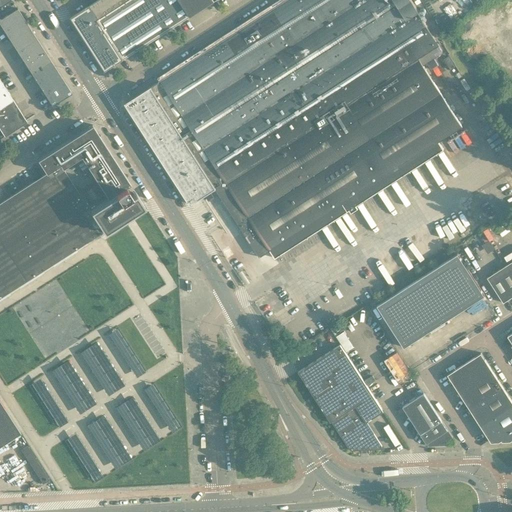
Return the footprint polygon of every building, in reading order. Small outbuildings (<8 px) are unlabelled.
[(9,0),(0,0),(0,11),(10,5),(8,1),(9,0)] [(123,59),(214,1),(214,0),(100,0),(90,7),(123,59)] [(285,0),(125,103),(186,198),(190,203),(193,201),(193,202),(196,204),(204,199),(202,195),(215,187),(216,187),(203,168),(264,130),(275,148),(347,102),(398,70),(417,57),(418,57),(438,45),(416,11),(418,9),(412,0),(285,0)] [(71,92),(44,50),(17,7),(16,8),(13,3),(10,5),(0,11),(0,24),(51,105),(71,92)] [(123,59),(90,7),(89,5),(70,17),(105,71),(123,59)] [(264,130),(203,168),(216,187),(215,187),(259,257),(277,246),(392,171),(462,126),(418,57),(417,57),(398,70),(347,102),(275,148),(264,130)] [(26,121),(2,83),(0,80),(0,130),(0,131),(4,136),(26,121)] [(143,204),(135,193),(135,192),(134,192),(131,195),(125,187),(130,184),(91,124),(37,159),(46,173),(0,202),(0,242),(25,281),(143,206),(143,205),(143,204)] [(0,297),(25,281),(0,242),(0,297)] [(457,253),(377,305),(404,347),(429,330),(431,333),(445,324),(443,322),(479,298),(484,296),(484,295),(457,253)] [(511,296),(511,260),(487,277),(503,302),(511,296)] [(121,324),(112,330),(140,373),(148,368),(121,324)] [(345,331),(338,334),(345,349),(352,346),(345,331)] [(96,341),(80,351),(107,395),(124,384),(96,341)] [(383,411),(340,344),(298,371),(330,422),(331,421),(350,450),(379,449),(380,448),(381,448),(381,447),(382,446),(381,446),(381,445),(366,422),(383,411)] [(511,401),(503,387),(481,352),(447,374),(491,442),(499,441),(501,440),(502,441),(510,441),(511,439),(511,401)] [(68,358),(51,369),(79,412),(96,402),(68,358)] [(40,377),(31,382),(59,426),(67,420),(40,377)] [(156,381),(147,386),(175,430),(184,424),(156,381)] [(454,440),(423,393),(402,406),(425,440),(427,439),(431,446),(452,444),(453,444),(454,444),(454,443),(454,442),(455,442),(455,441),(454,441),(454,440)] [(132,395),(116,406),(143,449),(160,438),(132,395)] [(0,444),(20,432),(0,401),(0,444)] [(104,414),(87,424),(115,468),(131,457),(104,414)] [(74,433),(66,438),(93,482),(102,476),(74,433)]
